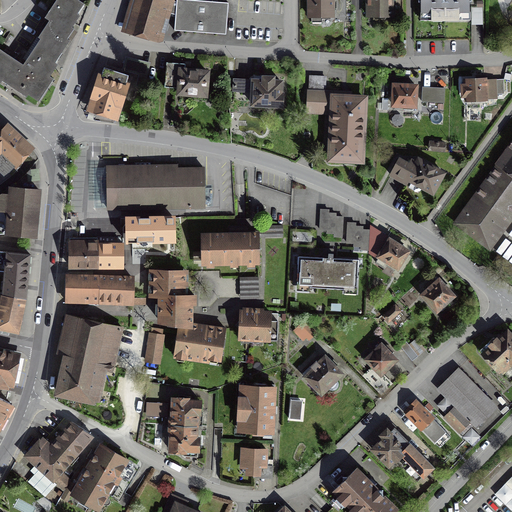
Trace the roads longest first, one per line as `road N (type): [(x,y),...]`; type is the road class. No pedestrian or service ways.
road 1 (residential): [(511,311),(450,345),(307,483),(274,496),(242,497),(180,475),(32,395)]
road 2 (residential): [(54,131),(145,135),(284,166),(419,233),(511,304)]
road 3 (residential): [(95,35),(410,63),(511,56)]
road 4 (residential): [(54,131),(57,186),(32,395)]
